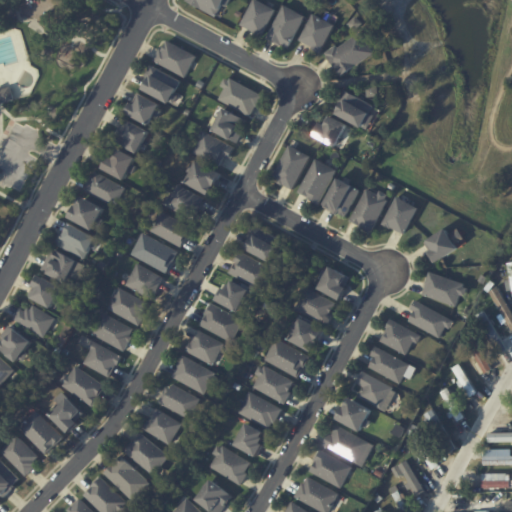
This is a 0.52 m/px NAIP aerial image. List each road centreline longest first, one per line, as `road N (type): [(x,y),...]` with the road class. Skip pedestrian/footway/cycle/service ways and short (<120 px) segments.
road 1 (residential): [(32,511),(120,419),(301,88)]
road 2 (residential): [(243,195),(390,269),(255,511)]
road 3 (residential): [(153,0),(0,290)]
road 4 (residential): [(133,0),(301,88)]
